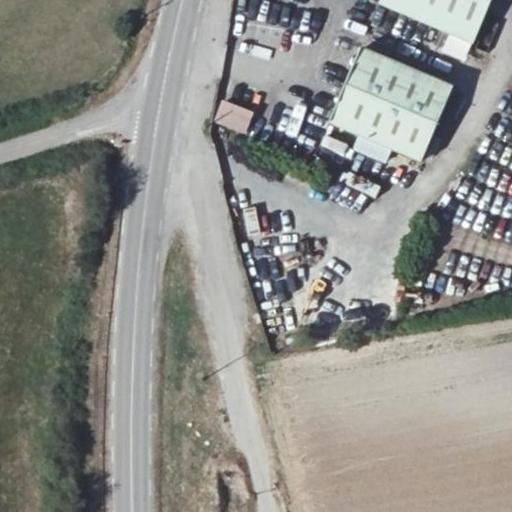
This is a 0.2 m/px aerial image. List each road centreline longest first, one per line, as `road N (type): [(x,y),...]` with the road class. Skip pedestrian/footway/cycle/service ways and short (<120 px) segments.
road 1 (track): [(159,107),(191,168),(271,511)]
road 2 (primary): [(132,511),(137,290),(159,107)]
road 3 (unclassified): [(0,152),(159,107)]
